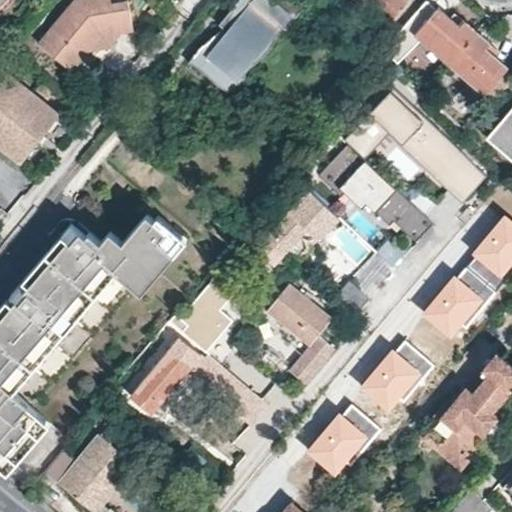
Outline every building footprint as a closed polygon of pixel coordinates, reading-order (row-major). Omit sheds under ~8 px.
[(69,69),(86,48),(100,33),(96,28),(112,18),(114,30),(118,30),(134,25),(128,0),(71,0),(36,42),(69,69)] [(304,0),(234,0),(231,4),(238,9),(228,20),(226,19),(191,51),(197,56),(203,60),(207,63),(208,65),(211,68),(215,72),(220,77),(226,82),(236,87),(251,69),(249,67),(253,62),(257,58),(262,53),(267,47),(275,37),(279,30),(283,23),(287,19),(290,21),(306,2),(304,0)] [(361,0),(387,21),(404,0),(361,0)] [(238,9),(231,4),(222,15),(226,19),(228,20),(238,9)] [(413,31),(449,62),(476,28),(462,17),(458,23),(448,15),(436,5),(426,16),(417,8),(382,48),(391,56),(413,31)] [(458,23),(462,17),(453,9),(448,15),(458,23)] [(100,33),(86,48),(105,45),(118,30),(114,30),(112,18),(96,28),(100,33)] [(476,28),(449,62),(484,91),(485,89),(494,97),(511,75),(511,71),(505,66),(507,64),(494,54),(486,47),(491,41),(476,28)] [(486,47),(494,54),(500,48),(491,41),(486,47)] [(7,69),(0,77),(0,144),(18,160),(59,112),(7,69)] [(461,200),(485,174),(390,85),(340,139),(346,144),(372,169),(398,141),(461,200)] [(511,103),(486,134),(511,155),(511,103)] [(431,224),(372,169),(346,144),(319,172),(404,252),(431,224)] [(334,220),(304,191),(283,213),(287,216),(270,234),(288,250),(304,233),(313,242),(334,220)] [(0,453),(3,456),(0,458),(0,465),(8,472),(49,423),(29,406),(9,390),(30,364),(52,337),(73,312),(94,287),(115,261),(135,278),(146,287),(177,250),(160,237),(169,228),(155,217),(148,212),(125,239),(108,225),(98,237),(87,227),(84,231),(69,219),(25,273),(30,277),(27,281),(21,276),(8,293),(14,297),(10,302),(4,297),(0,301),(0,453)] [(160,212),(155,217),(169,228),(172,223),(160,212)] [(160,237),(177,250),(188,236),(172,223),(169,228),(160,237)] [(375,251),(396,267),(406,254),(385,239),(375,251)] [(371,251),(338,294),(360,311),(393,267),(371,251)] [(115,261),(94,287),(114,303),(135,278),(115,261)] [(303,289),(288,278),(265,307),(308,342),(291,363),(308,379),(336,344),(318,329),(332,313),(309,295),(303,289)] [(114,303),(94,287),(73,312),(92,329),(114,303)] [(312,292),(306,287),(303,289),(309,295),(312,292)] [(199,300),(182,321),(200,336),(217,317),(199,300)] [(92,329),(73,312),(52,337),(72,354),(92,329)] [(200,346),(183,332),(132,393),(153,410),(174,385),(186,370),(195,360),(191,356),(200,346)] [(72,354),(52,337),(30,364),(50,380),(72,354)] [(423,431),(462,464),(488,432),(485,429),(502,409),(501,408),(496,404),(511,384),(511,353),(498,342),(483,361),(488,365),(473,383),(468,379),(467,378),(454,394),(436,415),(423,431)] [(483,361),(468,379),(473,383),(488,365),(483,361)] [(9,390),(29,406),(50,380),(30,364),(9,390)] [(511,394),(511,384),(496,404),(501,408),(511,394)] [(454,394),(449,389),(431,410),(436,415),(454,394)] [(99,431),(59,479),(93,508),(119,478),(112,473),(128,455),(118,447),(126,437),(109,424),(102,432),(99,431)] [(511,475),(502,486),(511,495),(511,475)] [(279,511),(291,499),(272,481),(257,500),(248,494),(232,511),(279,511)] [(307,511),(291,499),(279,511),(307,511)]
